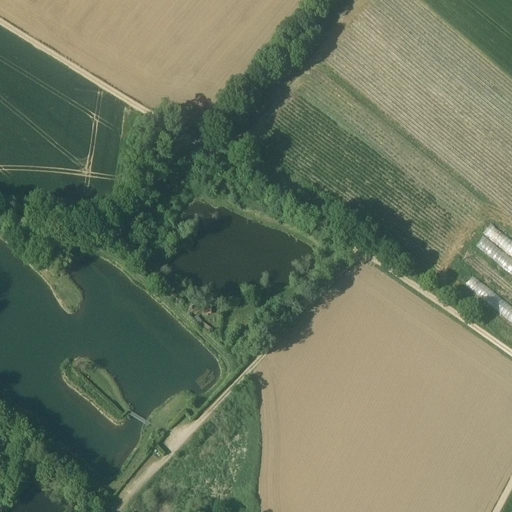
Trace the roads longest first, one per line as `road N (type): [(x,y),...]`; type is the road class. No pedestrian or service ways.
road 1 (track): [(355,246),(113,511)]
road 2 (track): [(0,223),(104,240),(129,228),(184,138)]
road 3 (track): [(0,23),(184,138)]
road 4 (track): [(184,138),(355,246)]
road 5 (track): [(355,246),(511,355)]
